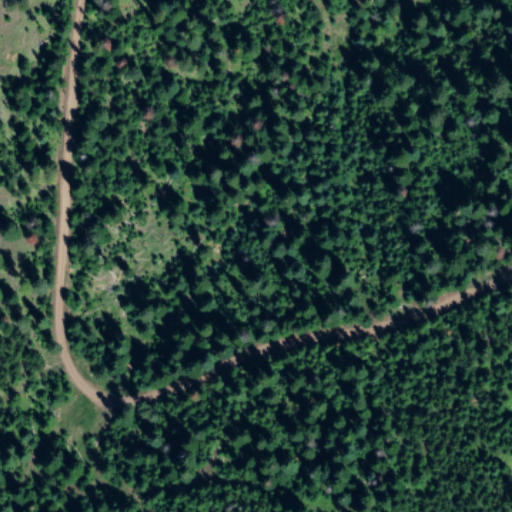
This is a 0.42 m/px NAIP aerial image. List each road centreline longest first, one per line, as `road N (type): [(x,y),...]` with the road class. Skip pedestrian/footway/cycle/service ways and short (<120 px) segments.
road 1 (track): [(77,0),(68,56),(76,239),(47,298),(104,377),(371,330),(511,273)]
road 2 (track): [(511,77),(469,75),(427,51),(427,0)]
